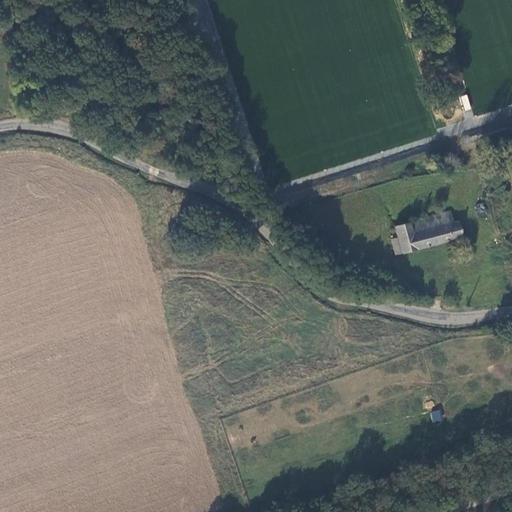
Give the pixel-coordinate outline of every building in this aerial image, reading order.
[(469,108),(465,94),(457,97),(461,110),(469,108)] [(51,167),(4,182),(61,350),(107,334),(51,167)] [(0,192),(0,346),(7,368),(54,353),(0,192)] [(395,254),(462,236),(458,221),(454,222),(451,209),(394,225),(398,237),(391,239),(395,254)] [(432,422),(442,421),(441,410),(431,411),(432,422)]
